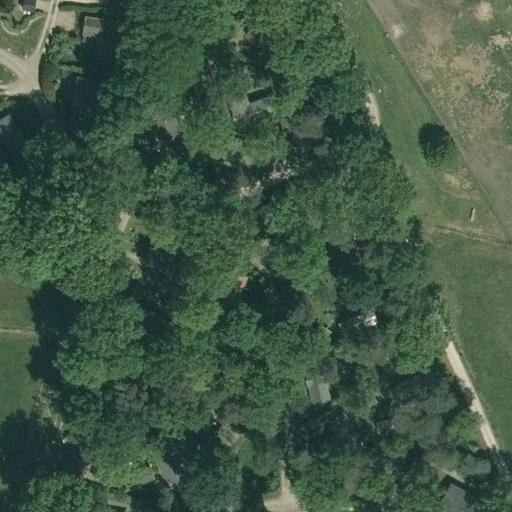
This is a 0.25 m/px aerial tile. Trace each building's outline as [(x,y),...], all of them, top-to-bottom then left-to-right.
[(72,7),(71,27),(99,29),(99,22),(110,23),(111,10),(72,7)] [(231,110),(267,102),(264,87),(227,95),(231,110)] [(154,138),(175,113),(154,94),(132,119),(154,138)] [(0,146),(16,135),(0,112),(0,146)] [(107,201),(99,186),(65,203),(73,218),(107,201)] [(290,360),(295,396),(314,393),(312,379),(339,375),(336,352),(290,360)] [(145,450),(157,477),(173,470),(161,443),(145,450)] [(64,511),(117,511),(118,508),(67,497),(64,511)] [(446,511),(445,511),(473,511),(474,510),(454,498),(446,511)]
